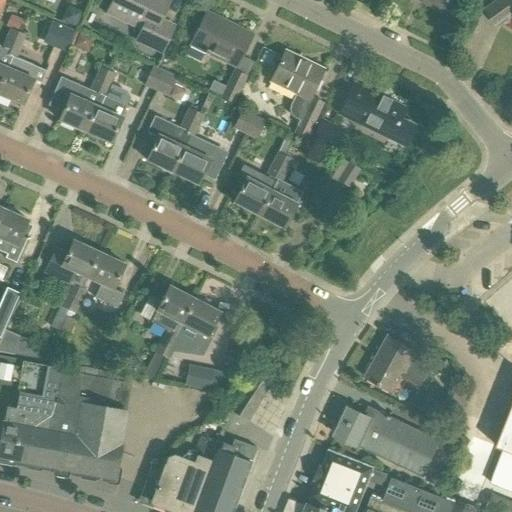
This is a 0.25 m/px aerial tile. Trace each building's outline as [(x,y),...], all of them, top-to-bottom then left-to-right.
[(114,0),(111,7),(134,18),(132,23),(143,29),(138,39),(160,51),(173,25),(159,19),(168,0),(114,0)] [(408,0),(411,1),(411,0),(420,0),(442,10),(446,0),(408,0)] [(61,21),(77,28),(84,14),(67,7),(61,21)] [(237,66),(252,35),(208,13),(192,45),(237,66)] [(45,41),(67,51),(74,33),(52,23),(45,41)] [(5,41),(20,47),(26,35),(11,28),(5,41)] [(72,50),(88,57),(94,40),(78,34),(72,50)] [(20,47),(5,41),(2,48),(0,47),(0,82),(11,56),(16,58),(20,47)] [(270,81),(295,93),(290,105),(289,111),(291,115),(298,121),(293,131),(308,139),(325,104),(310,97),(323,70),(285,51),(270,81)] [(11,56),(0,82),(0,94),(23,104),(33,78),(42,82),(47,71),(16,58),(11,56)] [(143,85),(155,91),(164,72),(152,66),(143,85)] [(96,79),(110,85),(115,73),(101,67),(96,79)] [(234,104),(235,104),(248,76),(235,70),(221,98),(234,104)] [(164,72),(155,91),(167,97),(177,78),(164,72)] [(110,85),(96,79),(91,91),(60,77),(49,104),(63,110),(59,120),(84,131),(95,105),(97,105),(101,95),(105,96),(110,85)] [(339,114),(391,139),(405,109),(354,84),(339,114)] [(95,105),(84,131),(110,142),(126,105),(105,96),(101,95),(97,105),(95,105)] [(184,120),(198,127),(203,115),(189,108),(184,120)] [(232,128),(244,133),(252,115),(241,109),(232,128)] [(252,115),(244,133),(256,139),(265,121),(252,115)] [(147,160),(171,172),(188,136),(192,138),(193,137),(198,127),(184,120),(179,129),(155,117),(148,132),(158,136),(147,160)] [(311,142),(326,150),(337,128),(322,120),(311,142)] [(188,136),(171,172),(197,184),(202,173),(214,179),(227,152),(193,137),(192,138),(188,136)] [(272,164),(286,172),(292,160),(293,159),(279,151),(278,152),(272,164)] [(337,180),(348,163),(337,157),(326,174),(337,180)] [(280,183),(281,181),(286,172),(272,164),(267,175),(269,176),(268,178),(243,165),(232,187),(240,191),(234,203),(258,215),(277,181),(280,183)] [(277,181),(258,215),(284,229),(296,205),(303,192),(281,181),(280,183),(277,181)] [(0,209),(0,251),(7,254),(5,258),(16,263),(28,236),(22,233),(28,219),(1,207),(0,209)] [(71,283),(65,296),(80,303),(85,291),(81,289),(87,277),(98,252),(73,240),(67,253),(57,248),(46,272),(71,283)] [(98,252),(87,277),(101,284),(95,298),(117,308),(124,294),(113,289),(124,264),(98,252)] [(166,329),(160,341),(175,348),(181,337),(176,335),(182,324),(194,299),(169,286),(151,322),(166,329)] [(0,338),(1,339),(21,293),(6,287),(0,301),(0,338)] [(65,296),(60,307),(68,311),(57,334),(64,336),(80,303),(65,296)] [(220,312),(194,299),(182,324),(176,335),(181,337),(175,348),(174,350),(204,354),(212,337),(208,335),(220,312)] [(68,311),(60,307),(49,330),(57,334),(68,311)] [(366,377),(394,392),(400,381),(418,391),(424,381),(407,371),(417,352),(389,337),(366,377)] [(154,352),(157,353),(165,357),(169,360),(174,350),(175,348),(160,341),(154,352)] [(165,357),(157,353),(145,375),(153,380),(165,357)] [(1,357),(0,360),(0,384),(18,388),(23,363),(23,361),(2,357),(1,357)] [(0,434),(0,457),(58,468),(75,374),(60,372),(60,369),(23,363),(18,388),(49,394),(48,404),(53,405),(51,416),(7,408),(4,423),(2,423),(0,434)] [(186,384),(209,389),(213,370),(190,365),(186,384)] [(75,374),(58,468),(114,479),(131,385),(75,374)] [(229,410),(248,422),(270,387),(252,375),(229,410)] [(336,435),(358,446),(359,445),(423,475),(438,441),(370,409),(366,417),(348,408),(336,435)] [(511,412),(499,447),(511,451),(511,412)] [(200,459),(209,462),(214,448),(215,445),(206,441),(200,459)] [(214,448),(209,462),(190,511),(231,511),(247,470),(253,455),(232,447),(229,454),(214,448)] [(317,475),(364,493),(374,469),(329,451),(322,469),(320,468),(317,475)] [(152,503),(174,511),(190,511),(209,462),(189,454),(183,459),(174,456),(168,461),(152,503)] [(511,495),(511,486),(510,486),(511,480),(511,477),(501,473),(495,489),(511,495)] [(355,511),(364,493),(317,475),(315,480),(317,481),(310,498),(316,500),(313,507),(328,511),(355,511)] [(372,496),(365,511),(453,511),(456,504),(411,485),(392,477),(383,500),(372,496)] [(485,511),(486,511),(511,511),(511,503),(492,496),(485,511)] [(454,511),(472,511),(474,508),(467,505),(458,501),(454,511)]
